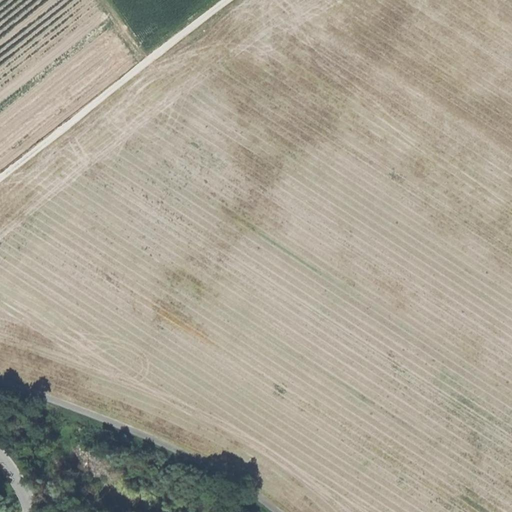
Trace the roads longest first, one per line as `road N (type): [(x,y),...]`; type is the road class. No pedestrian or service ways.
road 1 (track): [(0,381),(160,441),(277,511)]
road 2 (track): [(0,178),(228,0)]
